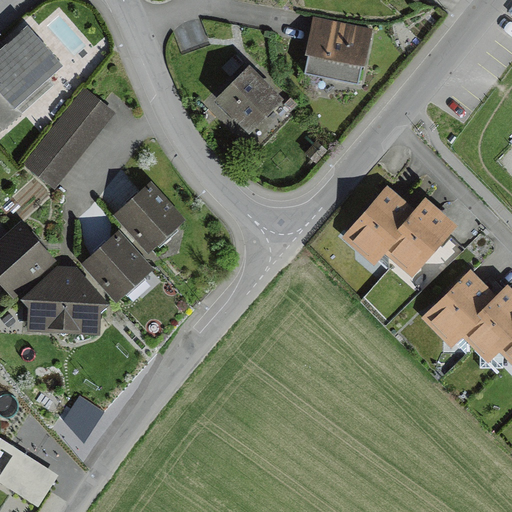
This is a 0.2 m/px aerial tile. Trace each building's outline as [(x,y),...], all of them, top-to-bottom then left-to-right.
[(319,24),(308,79),(364,90),(375,36),(319,24)] [(0,91),(1,92),(0,92),(0,129),(6,137),(60,91),(53,84),(66,73),(32,33),(0,59),(0,91)] [(220,106),(256,140),(289,105),(253,70),(220,106)] [(84,91),(65,115),(94,138),(113,114),(84,91)] [(65,115),(55,127),(84,150),(94,138),(65,115)] [(55,127),(46,139),(74,162),(84,150),(55,127)] [(46,139),(37,150),(65,173),(74,162),(46,139)] [(65,173),(37,150),(26,163),(55,186),(65,173)] [(153,191),(121,222),(156,257),(188,226),(153,191)] [(383,193),(348,234),(376,258),(385,248),(411,217),(383,193)] [(423,204),(411,217),(385,248),(414,272),(451,228),(423,204)] [(60,272),(26,229),(0,248),(0,287),(15,307),(60,272)] [(121,237),(86,270),(120,307),(155,274),(121,237)] [(82,275),(64,274),(26,308),(33,317),(30,335),(103,340),(105,316),(115,310),(82,275)] [(467,275),(426,317),(452,343),(463,332),(493,301),(467,275)] [(511,298),(504,291),(493,301),(463,332),(490,357),(499,348),(511,334),(511,298)] [(511,334),(499,348),(511,359),(511,334)] [(55,479),(11,452),(0,469),(0,482),(38,506),(55,479)]
